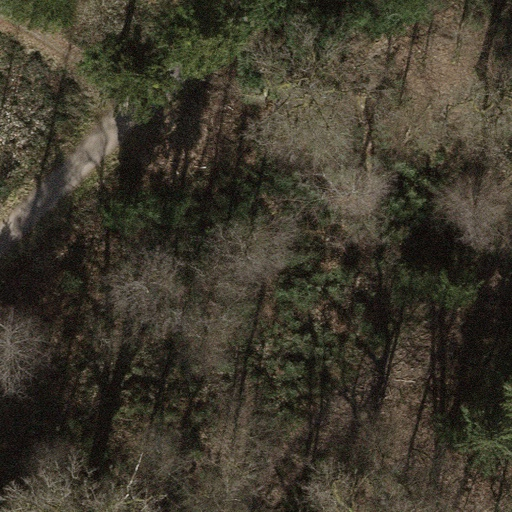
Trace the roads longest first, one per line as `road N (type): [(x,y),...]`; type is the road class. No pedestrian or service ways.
road 1 (track): [(0,246),(258,0)]
road 2 (track): [(0,49),(40,81),(163,92)]
